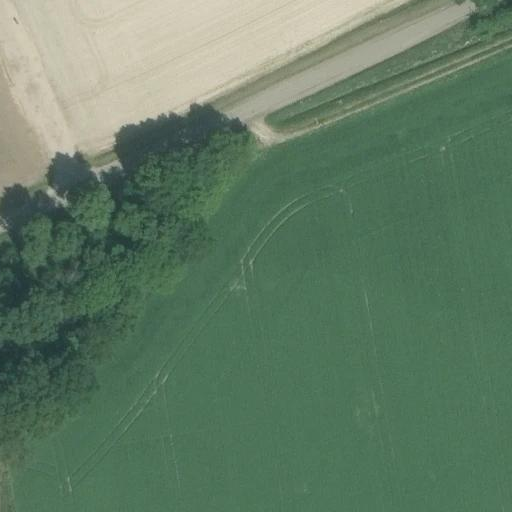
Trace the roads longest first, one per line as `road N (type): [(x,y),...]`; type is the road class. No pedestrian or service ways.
road 1 (unclassified): [(0,219),(482,0)]
road 2 (track): [(79,188),(0,10)]
